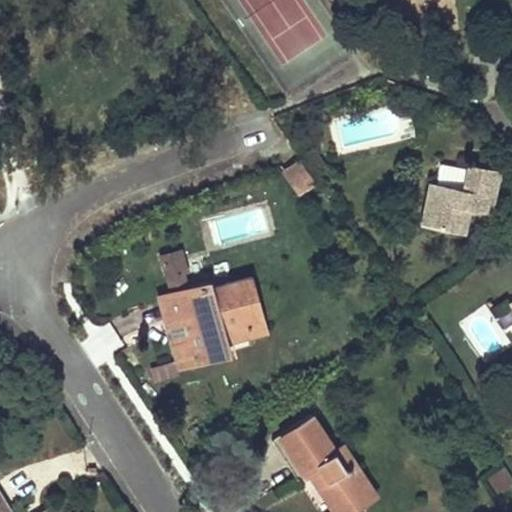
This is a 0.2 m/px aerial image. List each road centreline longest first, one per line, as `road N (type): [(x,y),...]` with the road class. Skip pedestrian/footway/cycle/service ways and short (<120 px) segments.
road 1 (residential): [(14,257),(35,310),(167,511)]
road 2 (residential): [(14,257),(66,209),(135,175),(260,133)]
